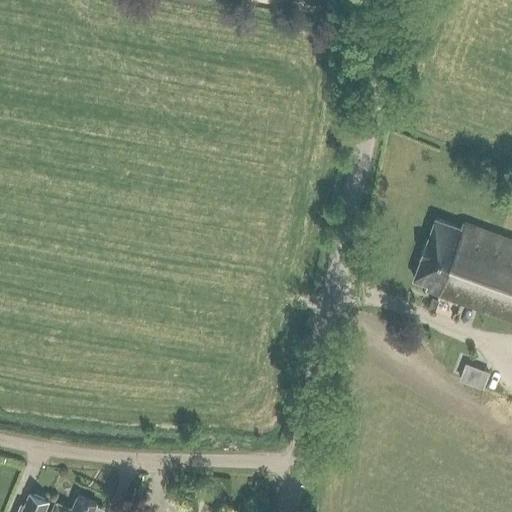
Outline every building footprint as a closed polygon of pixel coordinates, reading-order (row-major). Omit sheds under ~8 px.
[(511,240),(463,223),(461,228),(436,219),(428,241),(426,240),(421,255),(423,256),(414,281),(438,290),(437,293),(511,320),(511,240)] [(438,295),(432,310),(451,317),(456,302),(438,295)] [(490,372),(466,362),(459,379),(483,388),(490,372)] [(43,511),(48,500),(30,493),(25,505),(21,503),(17,511),(43,511)] [(78,495),(73,508),(56,501),(51,511),(103,511),(105,510),(104,509),(96,505),(97,503),(78,495)]
